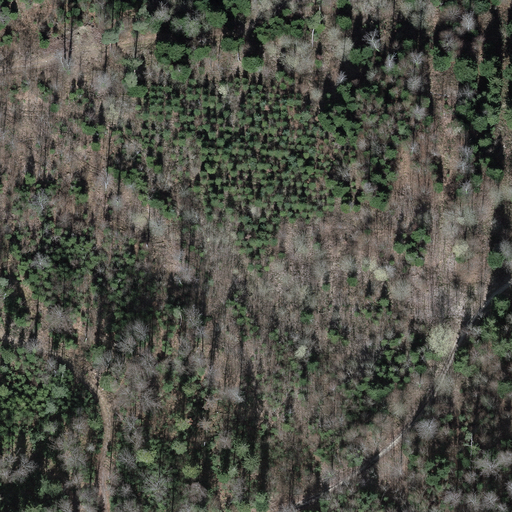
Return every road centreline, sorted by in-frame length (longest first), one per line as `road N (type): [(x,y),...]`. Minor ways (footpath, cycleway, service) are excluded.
road 1 (track): [(272,511),(337,483),(389,447),(511,279)]
road 2 (track): [(0,330),(70,363),(102,399),(105,511)]
